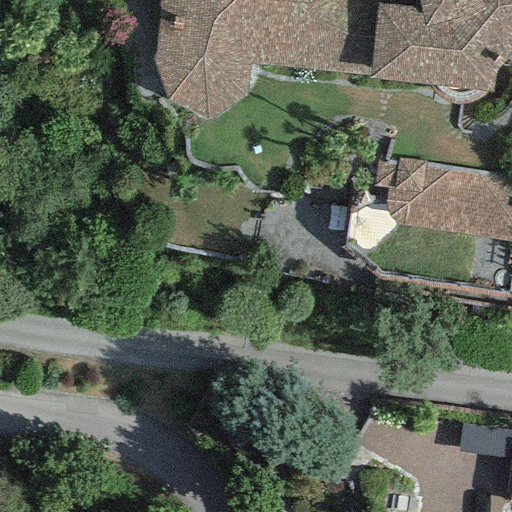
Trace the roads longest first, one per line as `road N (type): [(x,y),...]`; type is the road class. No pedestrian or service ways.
road 1 (residential): [(0,335),(511,404)]
road 2 (residential): [(184,511),(139,437),(0,419)]
